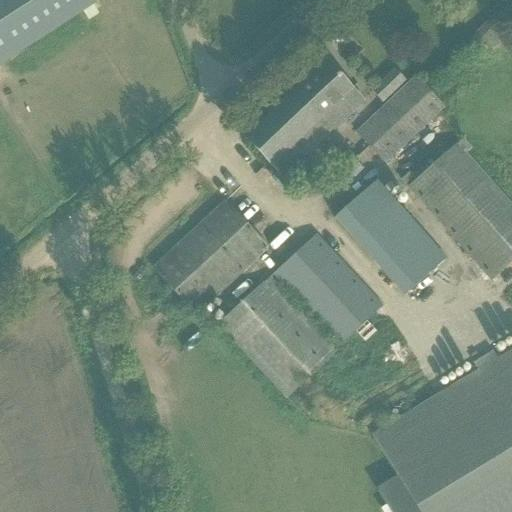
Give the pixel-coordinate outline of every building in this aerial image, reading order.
[(0,0),(0,63),(93,4),(90,0),(0,0)] [(475,34),(493,53),(511,34),(494,16),(475,34)] [(246,139),(282,177),(333,128),(322,118),(351,91),(325,63),(246,139)] [(393,71),(370,93),(381,105),(405,83),(393,71)] [(415,76),(354,133),(383,165),(444,108),(415,76)] [(462,139),(406,188),(490,282),(511,261),(511,206),(466,154),(470,149),(462,139)] [(377,181),(334,219),(402,297),(445,258),(377,181)] [(152,270),(194,316),(266,250),(224,204),(152,270)] [(315,237),(273,276),(339,347),(381,309),(315,237)] [(269,279),(218,325),(286,399),(337,352),(269,279)] [(511,511),(511,354),(373,440),(397,481),(377,493),(388,511),(511,511)]
